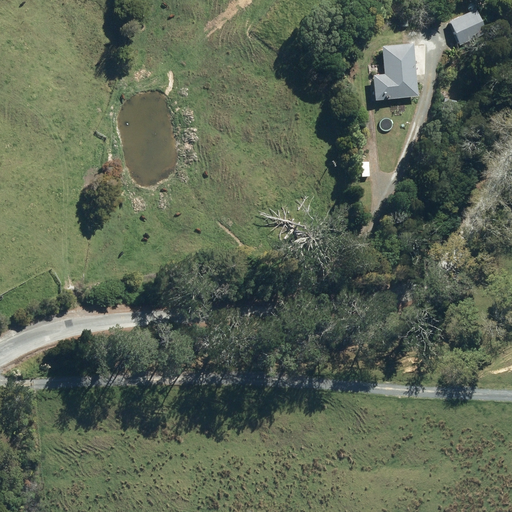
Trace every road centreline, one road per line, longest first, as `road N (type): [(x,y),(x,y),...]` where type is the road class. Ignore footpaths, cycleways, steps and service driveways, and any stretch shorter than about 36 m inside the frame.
road 1 (unclassified): [(0,355),(73,327),(340,307),(422,289),(449,260),(511,154)]
road 2 (track): [(0,381),(247,380),(511,396)]
